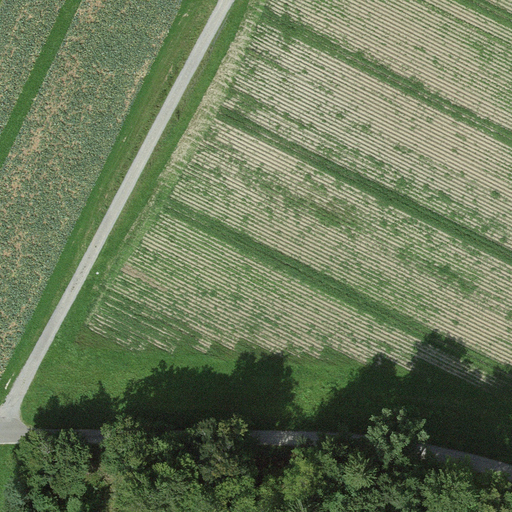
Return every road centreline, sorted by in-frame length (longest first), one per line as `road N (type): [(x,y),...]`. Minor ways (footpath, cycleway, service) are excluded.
road 1 (residential): [(0,438),(384,445),(511,477)]
road 2 (track): [(2,438),(228,0)]
